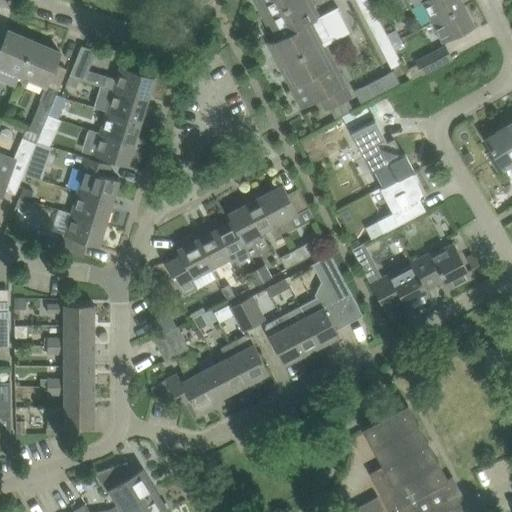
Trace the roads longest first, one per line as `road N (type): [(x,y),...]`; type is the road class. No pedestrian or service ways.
road 1 (residential): [(119,283),(147,221),(192,185),(211,87),(192,36)]
road 2 (residential): [(369,353),(207,438),(182,441),(120,426)]
road 3 (residential): [(511,260),(438,128),(449,113),(511,78)]
road 4 (residential): [(41,0),(153,42),(192,36)]
road 5 (residential): [(120,426),(119,283)]
road 6 (residential): [(0,484),(106,448),(120,426)]
road 7 (residential): [(398,338),(511,277)]
road 8 (residential): [(0,246),(119,283)]
